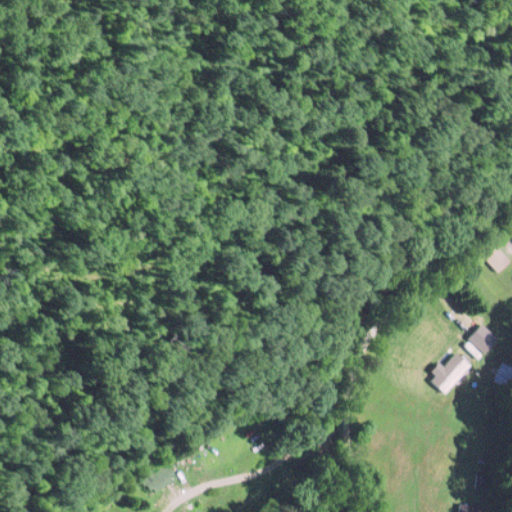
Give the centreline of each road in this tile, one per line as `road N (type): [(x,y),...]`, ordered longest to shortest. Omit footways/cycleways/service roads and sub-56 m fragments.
road 1 (residential): [(304,430),(347,359),(450,228),(511,188)]
road 2 (residential): [(171,511),(304,430)]
